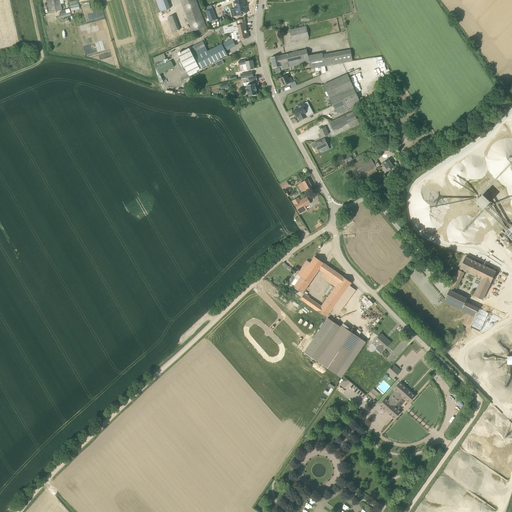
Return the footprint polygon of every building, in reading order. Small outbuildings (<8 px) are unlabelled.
[(46,0),(51,13),(62,10),(59,0),(46,0)] [(155,0),(160,12),(170,9),(166,0),(155,0)] [(180,0),(192,32),(206,27),(195,0),(180,0)] [(239,14),(240,15),(244,14),(243,13),(247,13),(243,0),(241,0),(233,2),(235,9),(237,8),(238,15),(239,14)] [(206,10),(205,10),(209,22),(216,20),(212,7),(206,10)] [(174,32),(180,30),(174,15),(168,17),(174,32)] [(220,34),(224,34),(238,30),(240,39),(249,38),(248,33),(247,33),(245,24),(246,24),(245,19),(238,20),(238,21),(223,26),(219,28),(220,34)] [(309,38),(306,26),(289,30),(292,42),(309,38)] [(208,51),(203,42),(178,54),(189,75),(227,55),(225,51),(236,46),(232,39),(208,51)] [(309,56),(307,49),(307,50),(279,56),(271,58),(273,68),(281,66),(282,69),(310,62),(311,68),(325,65),(322,55),(322,53),(309,56)] [(246,64),(247,70),(254,68),(253,60),(246,61),(245,60),(241,61),(242,65),(246,64)] [(154,64),(157,76),(163,73),(158,62),(154,64)] [(347,74),(336,79),(324,85),(335,110),(336,110),(337,113),(349,108),(360,102),(347,74)] [(288,79),(287,75),(279,79),(283,86),(292,81),(291,78),(288,79)] [(248,78),(249,82),(250,82),(250,85),(254,84),(253,81),(257,80),(256,76),(248,78)] [(387,92),(391,89),(397,85),(394,81),(386,87),(384,88),(387,92)] [(255,84),(250,85),(246,86),(248,96),(253,95),(253,96),(257,95),(256,94),(257,94),(256,90),(257,90),(256,87),(255,84)] [(306,109),(306,108),(304,103),(296,107),(297,108),(293,110),(297,117),(298,117),(300,120),(307,117),(305,113),(306,113),(304,109),(306,109)] [(329,122),(333,130),(348,123),(345,115),(329,122)] [(322,137),(329,134),(325,127),(319,130),(322,137)] [(428,139),(431,137),(433,136),(430,130),(425,133),(428,139)] [(328,146),(325,139),(314,144),(317,151),(328,146)] [(369,155),(353,165),(361,177),(363,180),(377,171),(375,168),(380,166),(375,158),(372,160),(369,155)] [(389,160),(382,164),(387,171),(394,167),(393,167),(397,164),(396,162),(392,164),(389,160)] [(308,179),(302,182),(297,185),(302,192),(306,190),(312,187),(308,179)] [(282,189),(289,185),(287,180),(280,183),(282,189)] [(475,202),(483,209),(490,202),(482,195),(475,202)] [(306,207),(301,199),(300,200),(299,197),(292,201),(298,211),(306,207)] [(297,275),(301,277),(294,287),(303,293),(324,263),(315,256),(310,263),(307,260),(297,275)] [(496,272),(465,257),(460,268),(482,279),(474,295),(483,299),(496,272)] [(301,299),(327,318),(329,314),(352,283),(328,266),(323,272),(338,283),(321,306),(304,294),(301,299)] [(459,270),(451,286),(452,286),(456,288),(464,272),(459,270)] [(450,289),(445,299),(447,299),(476,314),(478,308),(466,302),(467,298),(450,290),(450,289)] [(366,296),(361,301),(368,309),(374,304),(366,296)] [(480,331),(489,313),(479,308),(470,327),(480,331)] [(304,353),(317,361),(341,327),(328,318),(304,353)] [(317,361),(342,378),(365,343),(341,327),(317,361)] [(384,349),(384,350),(391,342),(387,339),(387,340),(380,334),(374,341),(379,345),(376,348),(381,353),(384,349)] [(393,364),(386,372),(393,378),(400,371),(393,364)] [(350,383),(346,379),(340,386),(344,390),(347,386),(350,383)] [(399,383),(393,390),(395,392),(388,400),(386,399),(380,405),(386,410),(395,418),(401,412),(393,405),(400,396),(402,398),(403,397),(409,402),(415,396),(400,382),(399,383)] [(374,399),(377,396),(371,391),(368,394),(374,399)]
